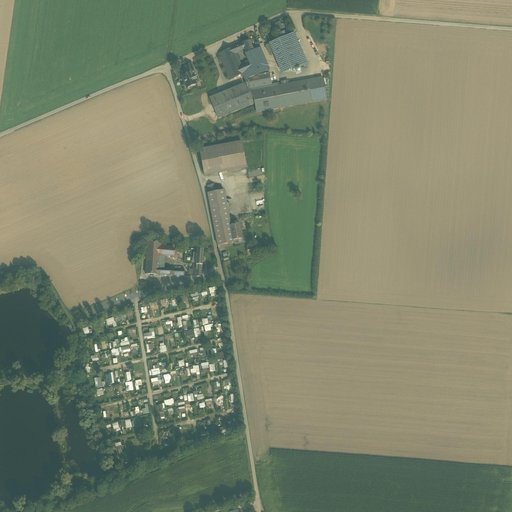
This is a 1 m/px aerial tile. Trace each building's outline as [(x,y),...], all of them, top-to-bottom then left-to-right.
[(286,31),(283,24),(282,24),(281,21),(274,24),(277,34),(286,31)] [(294,33),(269,44),(282,74),(307,64),(294,33)] [(249,41),(241,45),(243,50),(245,55),(254,51),(253,49),(249,41)] [(271,85),(269,73),(256,76),(269,70),(260,46),(253,49),(254,51),(261,68),(252,72),(243,75),(241,76),(241,78),(244,77),(246,83),(255,104),(254,104),(256,113),(326,99),(322,78),(278,86),(278,84),(271,85)] [(240,67),(234,54),(232,49),(223,52),(235,79),(241,76),(243,75),(240,67)] [(245,55),(248,61),(249,63),(252,72),(261,68),(254,51),(245,55)] [(230,81),(235,79),(223,52),(218,54),(230,81)] [(246,65),(240,67),(243,75),(252,72),(249,63),(246,65)] [(192,65),(184,68),(187,75),(194,72),(192,65)] [(193,77),(191,73),(181,77),(184,85),(185,89),(189,88),(192,87),(196,85),(194,80),(196,80),(195,76),(193,77)] [(246,83),(210,98),(218,119),(254,104),(255,104),(246,83)] [(242,142),(198,151),(204,179),(247,171),(242,142)] [(214,185),(207,187),(209,193),(208,194),(217,246),(233,243),(224,191),(216,192),(214,185)] [(239,224),(230,226),(233,241),(242,239),(239,224)] [(175,259),(175,248),(161,248),(160,243),(147,243),(145,276),(158,277),(185,277),(185,270),(181,270),(181,267),(174,267),(174,269),(165,269),(165,258),(175,259)] [(203,251),(194,251),(193,270),(190,270),(189,277),(202,278),(203,251)] [(210,296),(218,296),(217,287),(209,288),(210,296)] [(196,292),(197,293),(189,295),(190,300),(194,299),(194,302),(198,301),(198,299),(202,298),(202,296),(209,295),(208,289),(196,292)] [(133,315),(131,310),(123,312),(125,318),(133,315)] [(106,319),(107,325),(113,324),(113,327),(116,327),(114,318),(106,319)] [(154,328),(149,329),(149,333),(146,333),(146,339),(154,338),(154,328)] [(165,339),(166,342),(171,341),(171,343),(175,342),(173,335),(159,337),(160,340),(165,339)] [(128,338),(124,338),(124,339),(120,340),(121,346),(129,345),(128,338)] [(115,343),(102,345),(103,350),(119,347),(118,340),(115,340),(115,343)] [(197,349),(189,351),(190,357),(197,355),(197,359),(195,359),(195,363),(200,362),(197,349)] [(206,369),(209,368),(208,362),(201,364),(203,373),(207,372),(206,369)] [(152,375),(160,374),(158,365),(155,366),(155,369),(151,370),(152,375)] [(193,369),(190,370),(191,373),(196,373),(196,375),(199,374),(199,365),(193,366),(193,369)] [(109,373),(109,375),(105,376),(106,383),(108,383),(108,386),(112,386),(111,384),(114,383),(113,373),(109,373)] [(106,387),(105,382),(101,382),(101,378),(94,378),(95,389),(106,387)] [(211,388),(206,389),(207,396),(204,396),(204,399),(213,397),(211,388)] [(204,399),(203,394),(197,395),(197,391),(194,392),(195,397),(197,397),(197,400),(204,399)] [(205,399),(206,405),(212,404),(212,403),(224,402),(223,397),(205,399)] [(140,419),(131,421),(133,429),(142,427),(140,419)] [(121,422),(123,429),(132,427),(130,420),(121,422)] [(128,461),(125,445),(117,447),(120,462),(128,461)]
